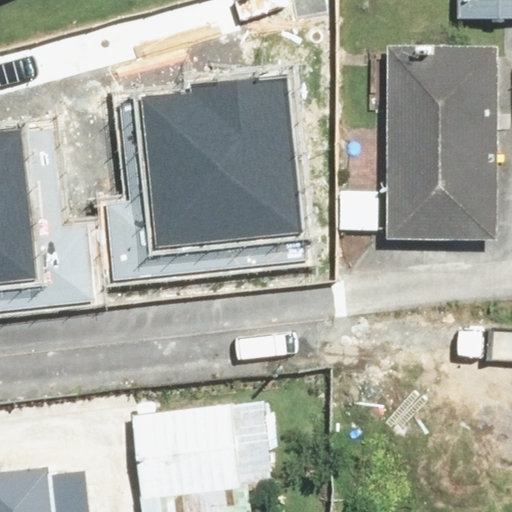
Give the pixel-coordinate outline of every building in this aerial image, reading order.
[(0,0),(0,19),(51,0),(0,0)] [(511,0),(448,0),(448,27),(511,28),(511,0)] [(377,55),(375,257),(493,258),(495,57),(377,55)] [(142,102),(153,251),(302,240),(290,78),(194,85),(195,98),(142,102)] [(0,130),(0,288),(39,285),(24,128),(0,130)] [(499,511),(505,354),(389,350),(383,511),(499,511)] [(265,400),(123,415),(132,501),(274,487),(265,400)] [(53,511),(50,480),(0,485),(0,511),(53,511)]
